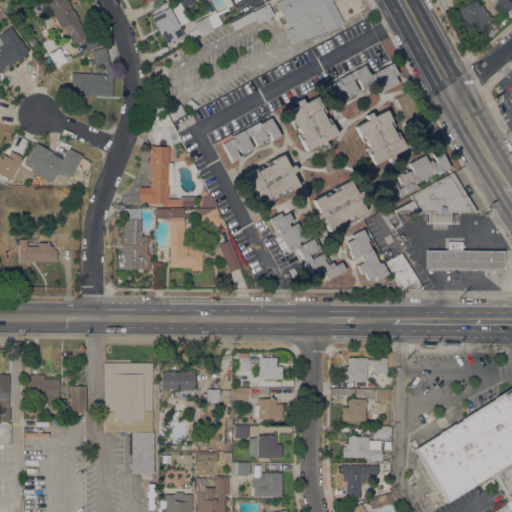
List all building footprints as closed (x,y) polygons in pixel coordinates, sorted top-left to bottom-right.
[(66,0),(72,9),(75,14),(78,18),(77,19),(87,36),(74,44),(64,26),(54,31),(46,16),(51,13),(44,0),(66,0)] [(209,0),(221,24),(212,28),(213,29),(199,36),(192,23),(206,16),(210,14),(207,8),(205,6),(203,1),(202,0),(209,0)] [(285,31),(292,27),(289,22),(285,24),(274,3),(279,0),(331,0),(343,23),(326,32),(325,31),(321,33),(291,43),(285,31)] [(491,24),(475,33),(471,25),(466,27),(457,9),(472,1),(471,0),(474,0),(478,7),(482,5),(491,24)] [(511,8),(504,14),(495,2),(497,0),(508,0),(511,4),(511,8)] [(189,20),(178,26),(183,36),(166,45),(160,34),(160,35),(154,24),(155,24),(151,16),(179,1),(189,20)] [(235,30),(230,22),(252,11),(267,3),(273,15),(257,23),(255,19),(235,30)] [(0,33),(10,27),(16,36),(23,47),(25,46),(28,51),(8,65),(7,64),(3,67),(3,68),(0,70),(0,33)] [(47,53),(59,47),(64,58),(69,55),(70,58),(55,66),(47,53)] [(111,96),(95,95),(95,97),(74,95),(75,85),(70,84),(71,72),(106,74),(103,63),(94,65),(91,50),(105,47),(112,78),(111,96)] [(363,65),(369,75),(391,63),(397,74),(393,76),(397,83),(381,91),(378,84),(374,86),(372,81),(365,85),(366,86),(362,89),(356,77),(352,79),(358,91),(353,94),(352,92),(345,95),(343,92),(340,93),(344,100),(336,104),(326,86),(337,80),(337,79),(363,65)] [(169,97),(162,101),(156,90),(162,86),(169,97)] [(408,91),(417,108),(404,115),(395,98),(408,91)] [(298,106),(295,101),(301,98),(303,103),(316,96),(325,112),(322,113),(325,119),(328,117),(336,134),(324,141),(326,145),(320,148),(318,144),(305,151),(296,134),(299,133),(296,127),(293,129),(285,113),(298,106)] [(185,113),(178,117),(178,116),(172,119),(167,110),(179,103),(185,113)] [(366,120),(364,115),(369,112),(372,117),(385,110),(393,126),(390,127),(393,133),(396,131),(405,147),(392,154),(395,159),(389,162),(387,157),(374,164),(365,148),(368,146),(365,141),(362,143),(354,126),(366,120)] [(258,122),(259,123),(270,117),(280,136),(272,140),(268,133),(265,135),(266,138),(265,139),(266,141),(261,144),(261,143),(256,145),(250,134),(246,136),(252,147),(247,150),(248,151),(243,154),(241,151),(239,152),(237,149),(235,150),(239,157),(231,162),(221,143),(232,138),(231,136),(258,122)] [(53,152),(52,154),(61,159),(67,148),(82,156),(75,168),(74,168),(67,180),(56,174),(51,182),(29,170),(30,169),(23,165),(24,162),(25,163),(34,147),(33,146),(35,143),(53,152)] [(167,184),(167,198),(193,199),(193,207),(161,206),(161,203),(148,203),(148,201),(138,201),(138,187),(149,187),(149,166),(148,166),(149,155),(149,156),(150,145),(153,145),(153,146),(168,146),(167,162),(172,162),(173,183),(172,184),(167,184)] [(449,168),(438,174),(436,171),(414,183),(416,187),(389,201),(379,183),(391,177),(397,188),(401,186),(395,175),(400,172),(401,174),(407,170),(408,172),(411,170),(407,163),(423,154),(427,162),(430,160),(432,162),(435,161),(431,153),(439,149),(449,168)] [(288,167),(293,164),(296,170),(291,173),(298,186),(282,194),(280,191),(275,194),(276,197),(260,206),(253,192),(248,194),(246,190),(251,187),(244,174),(260,165),(261,168),(267,165),(265,163),(282,154),(288,167)] [(186,166),(182,160),(188,156),(192,163),(186,166)] [(475,212),(449,212),(449,223),(427,223),(427,212),(394,211),(393,209),(411,200),(408,195),(451,172),(475,212)] [(328,192),(329,194),(335,191),(333,188),(349,179),(356,193),(360,190),(363,196),(359,198),(366,211),(349,220),(348,217),(343,220),(344,223),(328,231),(321,219),(316,221),(314,215),(318,213),(312,200),(328,192)] [(204,196),(201,191),(204,189),(207,194),(208,193),(214,206),(200,207),(201,197),(204,196)] [(139,208),(139,219),(140,219),(140,236),(147,236),(146,254),(148,254),(148,269),(117,269),(117,252),(121,252),(121,244),(122,244),(122,219),(123,208),(139,208)] [(169,208),(169,218),(155,217),(155,208),(169,208)] [(183,208),(183,216),(170,216),(170,208),(183,208)] [(222,220),(205,228),(204,227),(194,209),(194,208),(216,209),(222,220)] [(264,221),(279,212),(281,216),(288,212),(292,220),(287,223),(289,227),(295,223),(304,238),(298,242),(299,245),(311,238),(318,250),(308,255),(310,259),(321,253),(324,258),(325,257),(328,263),(331,262),(333,265),(339,261),(344,269),(326,279),(320,268),(311,274),(295,247),(288,251),(276,229),(270,232),(264,221)] [(398,224),(389,229),(379,214),(381,213),(391,213),(398,224)] [(183,229),(182,229),(182,243),(201,243),(201,270),(190,270),(190,267),(168,267),(169,220),(169,217),(182,217),(182,220),(183,220),(183,229)] [(368,240),(366,241),(378,264),(381,262),(387,274),(375,280),(373,276),(367,280),(362,272),(360,274),(355,265),(362,262),(359,255),(352,259),(348,251),(349,250),(345,242),(351,238),(350,235),(361,228),(368,240)] [(42,261),(42,260),(30,260),(30,262),(17,262),(17,239),(26,239),(26,246),(37,246),(37,242),(49,242),(49,246),(52,246),(52,249),(55,249),(55,261),(42,261)] [(240,267),(228,272),(217,244),(229,239),(240,267)] [(424,269),(424,249),(446,249),(446,241),(461,241),(461,250),(503,250),(503,270),(424,269)] [(384,261),(400,253),(417,279),(422,289),(399,289),(384,261)] [(237,371),(237,357),(275,357),(275,366),(281,366),(281,379),(257,379),(258,364),(249,364),(249,371),(239,371),(237,371)] [(341,369),(342,369),(342,366),(346,366),(347,357),(366,357),(366,359),(373,359),(373,358),(386,358),(386,373),(372,372),(372,364),(365,364),(365,380),(352,380),(352,386),(340,386),(340,380),(341,380),(341,369)] [(103,362),(151,362),(151,432),(152,432),(152,473),(130,473),(130,432),(121,432),(121,436),(115,436),(115,432),(103,432),(103,362)] [(23,366),(30,366),(30,374),(43,374),(43,378),(58,379),(58,385),(59,385),(59,390),(58,390),(58,396),(39,396),(39,395),(29,395),(29,389),(23,389),(23,366)] [(161,389),(161,372),(179,372),(179,369),(194,370),(194,389),(191,388),(191,390),(178,390),(178,388),(170,388),(168,389),(161,389)] [(8,391),(7,391),(7,398),(8,398),(8,408),(8,421),(0,421),(0,374),(8,374),(8,391)] [(84,413),(68,412),(69,386),(84,386),(84,413)] [(445,503),(412,449),(511,386),(511,463),(493,475),(445,503)] [(230,399),(230,388),(247,389),(247,399),(230,399)] [(218,389),(218,402),(214,402),(214,411),(207,411),(207,404),(206,404),(206,389),(218,389)] [(388,390),(388,401),(374,401),(374,390),(388,390)] [(257,419),(257,416),(252,416),(252,405),(256,405),(256,398),(274,398),(274,404),(282,404),(282,410),(280,410),(279,412),(282,412),(282,417),(280,417),(280,419),(257,419)] [(364,398),(364,401),(366,401),(366,404),(364,404),(364,420),(341,420),(341,407),(347,407),(347,398),(364,398)] [(0,422),(6,422),(6,423),(9,423),(9,445),(1,445),(1,447),(0,447),(0,422)] [(247,437),(233,437),(234,425),(247,426),(247,437)] [(375,438),(375,427),(388,427),(387,438),(375,438)] [(255,437),(256,437),(256,434),(275,435),(275,444),(280,444),(280,446),(280,457),(256,457),(256,455),(249,455),(249,441),(255,437)] [(381,439),(381,455),(380,455),(380,460),(363,460),(363,457),(341,457),(341,447),(345,447),(345,444),(347,444),(347,436),(366,436),(366,437),(368,437),(368,439),(381,439)] [(230,452),(230,461),(225,462),(225,459),(221,459),(221,452),(230,452)] [(161,455),(169,455),(169,462),(161,463),(161,455)] [(250,462),(250,473),(249,473),(249,474),(235,474),(235,473),(231,473),(231,462),(235,462),(250,462)] [(493,475),(511,463),(511,500),(509,502),(493,475)] [(377,465),(377,473),(364,473),(364,475),(364,480),(363,480),(363,483),(359,483),(358,498),(345,498),(345,481),(342,481),(342,473),(339,473),(339,465),(377,465)] [(259,472),(281,472),(280,496),(276,496),(275,497),(273,497),(273,496),(271,496),(271,497),(268,496),(267,496),(267,497),(264,496),(262,496),(262,497),(260,496),(257,496),(257,497),(255,496),(252,496),(252,486),(251,486),(251,478),(259,478),(259,472)] [(195,511),(195,492),(194,492),(194,477),(204,477),(204,487),(214,487),(214,477),(215,477),(215,475),(227,475),(227,493),(226,493),(226,495),(223,495),(223,511),(195,511)] [(390,492),(393,501),(380,505),(377,496),(390,492)] [(174,494),(174,501),(181,501),(181,494),(191,494),(191,511),(164,511),(164,504),(159,504),(159,494),(174,494)] [(511,500),(511,511),(507,511),(503,505),(509,502),(511,500)] [(349,511),(348,510),(360,503),(365,511),(349,511)]
